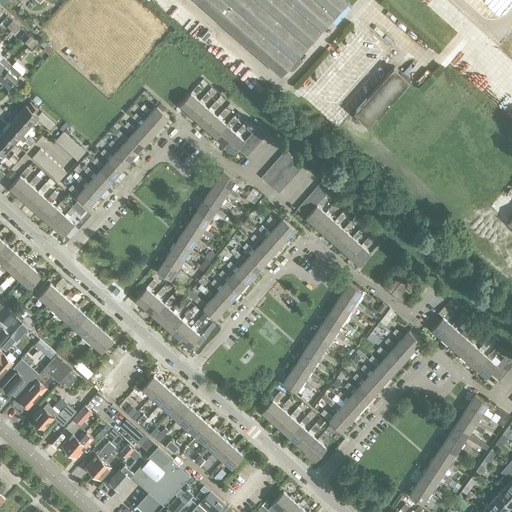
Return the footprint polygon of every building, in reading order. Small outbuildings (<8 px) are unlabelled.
[(197,0),(281,75),(347,0),(197,0)] [(11,29),(17,22),(13,19),(7,25),(11,29)] [(15,32),(20,26),(17,22),(11,29),(15,32)] [(206,38),(212,31),(206,27),(201,33),(206,38)] [(29,45),(34,38),(31,35),(25,42),(29,45)] [(44,47),(47,44),(38,36),(35,39),(34,38),(29,45),(32,48),(38,42),(44,47)] [(50,55),(54,50),(48,45),(44,49),(50,55)] [(4,56),(0,60),(0,78),(13,64),(4,56)] [(17,76),(20,73),(22,74),(25,71),(25,67),(17,60),(13,64),(0,78),(9,87),(18,77),(17,76)] [(410,80),(394,66),(353,112),(369,126),(410,80)] [(198,84),(180,104),(189,112),(200,100),(199,100),(194,95),(202,87),(198,84)] [(200,100),(189,112),(198,120),(209,108),(203,103),(211,95),(207,91),(199,100),(200,100)] [(214,109),(220,103),(216,99),(210,106),(214,109)] [(27,104),(18,114),(32,125),(38,118),(50,129),(55,124),(41,112),(38,115),(35,112),(38,109),(32,103),(29,106),(27,104)] [(157,105),(152,111),(144,103),(140,107),(149,114),(161,125),(169,116),(157,105)] [(218,116),(207,128),(216,136),(227,124),(226,124),(221,119),(229,111),(225,107),(217,116),(218,116)] [(209,108),(198,120),(207,128),(218,116),(217,116),(209,108)] [(139,122),(142,118),(136,112),(132,116),(139,122)] [(32,125),(18,114),(11,123),(24,134),(32,125)] [(149,114),(141,123),(153,134),(161,125),(149,114)] [(227,124),(216,136),(225,144),(235,132),(230,127),(237,119),(234,115),(226,124),(227,124)] [(63,131),(69,124),(66,121),(60,128),(63,131)] [(153,134),(141,123),(136,128),(128,121),(124,125),(130,130),(133,132),(145,143),(153,134)] [(251,132),(257,126),(252,121),(246,128),(251,132)] [(24,134),(11,123),(3,132),(16,143),(20,138),(24,134)] [(241,133),(246,127),(243,123),(237,129),(241,133)] [(259,124),(254,129),(264,137),(268,132),(259,124)] [(133,132),(128,138),(114,125),(110,129),(125,142),(125,141),(128,144),(137,152),(145,143),(133,132)] [(254,129),(250,134),(259,142),(264,137),(254,129)] [(16,143),(3,132),(0,134),(0,145),(8,152),(16,143)] [(68,136),(64,132),(56,141),(60,145),(68,136)] [(235,132),(225,144),(234,152),(238,148),(242,143),(245,140),(235,132)] [(33,142),(27,137),(24,134),(20,138),(22,140),(25,140),(30,145),(33,142)] [(250,134),(246,138),(255,146),(259,142),(250,134)] [(65,149),(73,139),(68,136),(60,145),(65,149)] [(245,140),(242,143),(251,151),(255,146),(246,138),(245,140)] [(69,152),(77,143),(73,139),(65,149),(69,152)] [(115,148),(118,145),(112,139),(108,143),(115,148)] [(125,142),(117,150),(128,160),(129,161),(137,152),(128,144),(125,141),(125,142)] [(74,156),(82,147),(77,143),(69,152),(74,156)] [(247,156),(251,151),(242,143),(238,148),(247,156)] [(78,160),(86,151),(82,147),(74,156),(77,160),(78,160)] [(37,161),(45,152),(40,148),(33,157),(37,161)] [(117,150),(112,156),(104,148),(100,152),(109,160),(109,159),(121,170),(129,161),(128,160),(117,150)] [(286,148),(286,149),(282,153),(291,161),(295,156),(286,148)] [(41,165),(49,156),(45,152),(37,161),(41,165)] [(109,160),(104,165),(96,157),(95,158),(89,153),(86,155),(101,169),(101,168),(113,179),(121,170),(109,159),(109,160)] [(282,153),(278,158),(286,166),(291,161),(282,153)] [(46,169),(54,160),(49,156),(41,165),(46,169)] [(295,156),(291,161),(300,169),(304,165),(295,156)] [(278,158),(273,162),(282,170),(286,166),(278,158)] [(50,173),(58,164),(54,160),(46,169),(50,173)] [(291,161),(286,166),(295,174),(300,169),(291,161)] [(273,162),(269,167),(278,175),(282,170),(273,162)] [(55,177),(63,168),(58,164),(50,173),(55,177)] [(28,166),(10,187),(19,195),(30,183),(24,178),(31,169),(28,166)] [(101,168),(101,169),(97,174),(88,166),(84,170),(90,175),(93,177),(105,188),(113,179),(101,168)] [(286,166),(282,170),(291,178),(295,174),(286,166)] [(269,167),(265,171),(274,179),(278,175),(269,167)] [(67,172),(63,168),(55,177),(59,181),(67,172)] [(44,172),(41,169),(31,180),(35,183),(44,172)] [(223,169),(216,179),(230,188),(234,182),(243,187),(246,183),(223,169)] [(282,170),(278,175),(287,183),(291,178),(282,170)] [(265,171),(261,176),(270,184),(274,179),(265,171)] [(93,177),(89,183),(80,175),(77,179),(82,184),(85,186),(97,197),(105,188),(93,177)] [(278,175),(274,179),(283,188),(287,183),(278,175)] [(230,188),(216,179),(210,189),(224,198),(224,197),(230,188)] [(274,179),(270,184),(279,192),(283,188),(274,179)] [(331,188),(321,180),(317,185),(326,193),(331,188)] [(39,191),(28,203),(37,211),(48,199),(41,194),(49,185),(45,182),(38,190),(39,191)] [(30,183),(19,195),(28,203),(39,191),(38,190),(30,183)] [(85,186),(81,192),(72,184),(69,188),(75,193),(77,196),(89,206),(97,197),(85,186)] [(326,193),(317,185),(313,189),(322,198),(324,196),(326,193)] [(224,198),(210,189),(203,199),(217,208),(221,202),(230,207),(233,203),(226,199),(224,197),(224,198)] [(237,197),(239,193),(232,189),(230,193),(237,197)] [(322,198),(313,189),(309,194),(318,202),(319,202),(322,198)] [(53,199),(58,193),(54,190),(49,196),(53,199)] [(309,194),(305,199),(314,207),(316,204),(318,202),(309,194)] [(310,211),(305,216),(314,224),(325,212),(320,208),(328,199),(324,196),(322,198),(319,202),(318,202),(316,204),(314,207),(310,211)] [(62,207),(67,201),(63,198),(58,204),(62,207)] [(48,199),(37,211),(46,219),(56,207),(48,199)] [(217,208),(203,199),(197,209),(211,218),(217,208)] [(305,199),(301,203),(310,211),(314,207),(305,199)] [(65,215),(55,227),(64,235),(75,223),(68,218),(75,209),(81,215),(86,209),(77,200),(64,214),(65,215)] [(301,203),(297,208),(305,216),(310,211),(301,203)] [(325,212),(314,224),(323,232),(334,220),(329,216),(337,207),(333,203),(327,210),(325,212)] [(56,207),(46,219),(55,227),(65,215),(64,214),(56,207)] [(211,218),(197,209),(190,219),(204,228),(204,227),(208,222),(217,228),(220,223),(213,219),(211,218)] [(223,218),(226,213),(219,209),(217,213),(223,218)] [(340,221),(345,215),(342,211),(336,218),(340,221)] [(295,228),(283,218),(278,223),(270,216),(267,220),(275,227),(287,237),(295,228)] [(206,229),(204,227),(204,228),(190,219),(184,229),(197,238),(198,238),(202,232),(210,238),(213,233),(206,229)] [(349,229),(354,223),(351,219),(345,226),(349,229)] [(334,220),(323,232),(332,240),(343,228),(334,220)] [(275,227),(270,232),(262,224),(258,228),(264,234),(267,236),(279,246),(287,237),(275,227)] [(343,228),(332,240),(341,248),(352,236),(343,228)] [(361,244),(356,240),(363,231),(360,228),(352,236),(341,248),(350,256),(361,244)] [(197,238),(184,229),(177,239),(191,248),(195,242),(204,248),(207,243),(200,239),(198,238),(197,238)] [(279,246),(267,236),(262,241),(254,233),(249,231),(247,233),(251,237),(250,237),(257,243),(259,245),(271,255),(279,246)] [(361,244),(350,256),(360,265),(370,253),(365,248),(372,239),(369,236),(361,244)] [(251,254),(254,250),(241,238),(238,241),(243,246),(242,246),(251,254)] [(191,248),(177,239),(171,249),(184,258),(188,252),(197,258),(200,253),(193,249),(191,248)] [(6,243),(0,249),(0,260),(4,264),(15,251),(16,249),(13,246),(12,248),(6,243)] [(251,254),(263,264),(271,255),(259,245),(254,250),(251,254)] [(225,247),(218,255),(224,261),(227,257),(230,260),(234,255),(225,247)] [(263,264),(251,254),(246,259),(233,247),(230,251),(241,261),(243,263),(255,273),(263,264)] [(184,258),(171,249),(164,259),(178,268),(184,258)] [(15,251),(4,264),(13,272),(24,259),(25,257),(22,254),(21,256),(15,251)] [(205,255),(206,258),(210,261),(216,254),(212,251),(209,251),(205,255)] [(24,259),(13,272),(22,280),(33,267),(34,265),(32,263),(30,264),(24,259)] [(178,268),(164,259),(157,269),(171,278),(178,268)] [(191,268),(194,263),(187,259),(184,263),(191,268)] [(243,263),(239,268),(230,260),(227,264),(235,272),(247,282),(255,273),(243,263)] [(33,267),(22,280),(31,288),(42,275),(43,273),(40,270),(39,272),(33,267)] [(184,278),(187,273),(180,269),(177,273),(184,278)] [(235,272),(231,277),(222,269),(219,273),(225,278),(227,281),(239,291),(247,282),(235,272)] [(155,294),(150,289),(157,281),(154,278),(136,299),(144,306),(155,294)] [(227,281),(223,286),(214,278),(211,282),(219,290),(231,300),(239,291),(227,281)] [(402,278),(392,290),(390,292),(401,301),(412,287),(409,284),(410,282),(406,278),(404,280),(402,278)] [(349,281),(342,291),(356,300),(360,294),(369,300),(372,296),(349,281)] [(49,304),(60,291),(62,289),(59,286),(57,288),(51,283),(39,296),(49,304)] [(164,302),(159,297),(166,289),(162,286),(155,294),(144,306),(153,314),(164,302)] [(209,296),(212,293),(206,287),(203,291),(209,296)] [(219,290),(211,299),(223,309),(231,300),(219,290)] [(60,291),(49,304),(57,312),(69,299),(70,297),(67,294),(66,296),(60,291)] [(356,300),(342,291),(335,301),(349,310),(350,310),(353,304),(367,313),(370,308),(356,300)] [(173,310),(168,305),(175,297),(171,294),(164,302),(153,314),(162,322),(173,310)] [(14,299),(9,295),(6,300),(11,304),(14,299)] [(211,299),(206,304),(198,297),(194,300),(203,308),(215,319),(223,309),(211,299)] [(69,299),(57,312),(66,320),(78,307),(77,307),(79,305),(76,303),(75,304),(69,299)] [(372,325),(359,316),(350,310),(349,310),(335,301),(329,312),(343,320),(347,314),(356,320),(370,329),(372,325)] [(182,318),(177,313),(184,305),(180,302),(173,310),(162,322),(171,330),(182,318)] [(0,320),(8,327),(15,319),(20,323),(21,322),(3,306),(0,309),(0,320)] [(78,307),(66,320),(75,327),(87,315),(86,314),(88,313),(85,310),(84,312),(78,307)] [(385,325),(396,313),(390,307),(380,320),(385,325)] [(450,308),(432,328),(442,336),(452,324),(447,319),(454,311),(450,308)] [(180,338),(191,326),(186,321),(193,313),(189,310),(182,318),(171,330),(172,331),(180,338)] [(343,320),(329,312),(322,322),(336,331),(337,330),(340,324),(350,330),(352,326),(343,320)] [(28,325),(32,321),(26,315),(22,319),(28,325)] [(87,315),(75,327),(84,335),(95,323),(97,321),(94,319),(93,320),(87,315)] [(458,325),(463,319),(459,316),(454,322),(458,325)] [(201,335),(195,329),(202,321),(198,318),(191,326),(180,338),(190,347),(201,335)] [(217,326),(212,322),(203,333),(208,337),(217,326)] [(336,331),(322,322),(316,332),(330,341),(330,340),(334,334),(343,340),(346,336),(337,330),(336,331)] [(95,323),(84,335),(93,343),(104,331),(106,329),(103,326),(102,328),(95,323)] [(452,324),(442,336),(451,344),(461,332),(452,324)] [(461,332),(451,344),(460,352),(470,340),(465,335),(472,327),(468,324),(461,332)] [(0,344),(9,334),(3,328),(0,331),(0,344)] [(409,330),(404,335),(396,328),(393,332),(401,339),(413,350),(421,341),(409,330)] [(104,331),(93,343),(102,351),(113,339),(113,338),(115,337),(112,334),(111,336),(104,331)] [(330,341),(316,332),(309,342),(323,351),(324,350),(327,344),(337,350),(339,346),(330,340),(330,341)] [(475,341),(481,335),(477,332),(472,338),(475,341)] [(6,350),(16,339),(11,335),(1,346),(6,350)] [(401,339),(396,344),(388,337),(385,341),(393,348),(405,359),(413,350),(401,339)] [(470,340),(460,352),(469,360),(479,348),(470,340)] [(479,348),(469,360),(478,368),(488,356),(483,351),(484,349),(490,343),(486,340),(481,346),(479,348)] [(65,357),(74,346),(70,342),(61,353),(65,357)] [(323,351),(309,342),(303,352),(317,361),(317,360),(321,354),(330,360),(333,356),(324,350),(323,351)] [(393,348),(388,353),(380,346),(376,342),(373,346),(377,349),(377,350),(385,357),(397,368),(405,359),(393,348)] [(488,356),(478,368),(487,376),(491,372),(495,367),(497,364),(491,359),(499,351),(495,348),(488,356)] [(0,349),(0,376),(6,370),(14,361),(4,352),(0,349)] [(37,378),(19,399),(23,403),(22,404),(26,408),(27,406),(28,408),(37,398),(47,387),(45,385),(46,384),(53,376),(59,382),(73,367),(57,352),(57,353),(43,368),(43,367),(38,372),(36,375),(36,376),(35,376),(37,378)] [(317,361),(303,352),(296,362),(310,371),(311,370),(314,364),(323,370),(326,366),(317,360),(317,361)] [(511,365),(511,357),(507,353),(504,356),(503,358),(511,365)] [(356,363),(362,358),(357,354),(352,359),(356,363)] [(375,364),(378,360),(372,355),(369,359),(375,364)] [(16,369),(2,384),(12,393),(15,389),(20,393),(36,375),(38,372),(21,357),(13,367),(16,369)] [(385,357),(377,366),(389,377),(397,368),(385,357)] [(511,366),(511,365),(503,358),(499,362),(508,370),(511,366)] [(76,367),(88,378),(93,373),(81,362),(76,367)] [(310,371),(296,362),(290,372),(304,381),(304,380),(308,374),(317,380),(319,376),(311,370),(310,371)] [(508,370),(499,362),(497,364),(495,367),(504,375),(508,370)] [(377,366),(373,371),(364,364),(361,367),(369,375),(381,386),(389,377),(377,366)] [(500,380),(504,375),(495,367),(491,372),(500,380)] [(68,387),(77,378),(70,372),(62,381),(68,387)] [(304,381),(290,372),(283,382),(297,391),(301,384),(310,390),(313,386),(304,380),(304,381)] [(359,382),(362,378),(356,373),(353,376),(359,382)] [(153,375),(146,382),(142,378),(134,387),(139,391),(142,387),(151,396),(164,381),(161,378),(159,380),(153,375)] [(369,375),(361,384),(373,395),(381,386),(369,375)] [(164,381),(151,396),(160,404),(171,391),(173,389),(170,386),(168,388),(163,383),(165,381),(164,381)] [(361,384),(357,389),(348,382),(345,385),(353,393),(365,404),(373,395),(361,384)] [(325,391),(333,400),(338,395),(330,387),(325,391)] [(171,391),(160,404),(169,412),(182,397),(179,394),(177,396),(171,391)] [(281,407),(276,402),(283,393),(280,391),(262,411),(270,419),(281,407)] [(353,393),(349,398),(340,391),(337,394),(345,402),(357,413),(365,404),(353,393)] [(475,393),(469,404),(482,412),(486,406),(489,408),(495,412),(500,415),(496,421),(503,426),(510,415),(498,407),(498,408),(491,404),(489,402),(475,393)] [(44,428),(55,417),(64,425),(77,409),(62,396),(52,406),(47,402),(33,418),(44,428)] [(182,397),(169,412),(178,419),(191,405),(188,402),(186,404),(181,399),(182,397)] [(287,408),(292,402),(289,398),(283,404),(287,408)] [(335,409),(338,405),(332,400),(329,403),(335,409)] [(345,402),(337,411),(349,422),(357,413),(345,402)] [(72,418),(80,424),(62,444),(69,451),(80,438),(77,436),(88,423),(85,420),(93,410),(85,403),(72,418)] [(132,417),(138,411),(130,404),(124,410),(132,417)] [(469,404),(462,414),(476,422),(482,412),(469,404)] [(191,405),(178,419),(187,427),(200,413),(197,410),(195,412),(190,407),(192,405),(191,405)] [(299,423),(294,418),(301,409),(298,406),(290,415),(279,427),(288,435),(299,423)] [(279,427),(290,415),(281,407),(270,419),(271,419),(279,427)] [(337,411),(332,417),(324,409),(320,413),(329,420),(341,431),(349,422),(337,411)] [(200,413),(187,427),(196,435),(209,421),(206,418),(204,420),(198,415),(200,413)] [(489,422),(491,418),(485,413),(482,417),(489,422)] [(147,418),(143,414),(137,421),(141,424),(147,418)] [(308,430),(303,426),(310,418),(307,414),(299,423),(288,435),(297,443),(308,430)] [(462,414),(456,424),(469,432),(473,426),(482,432),(485,428),(476,422),(462,414)] [(320,426),(325,421),(321,417),(316,422),(320,426)] [(143,511),(156,511),(190,474),(144,433),(144,434),(126,418),(120,425),(138,441),(137,441),(141,444),(150,452),(144,459),(140,455),(130,467),(134,471),(131,475),(148,491),(136,505),(143,511)] [(209,421),(196,435),(205,443),(218,429),(215,426),(213,428),(207,423),(209,421)] [(317,439),(312,434),(319,425),(315,422),(308,430),(297,443),(306,451),(317,439)] [(107,423),(103,427),(96,435),(100,439),(107,431),(111,427),(107,423)] [(456,424),(449,434),(463,442),(467,436),(469,437),(476,442),(479,438),(472,433),(469,432),(456,424)] [(159,441),(168,430),(165,427),(161,432),(156,427),(150,433),(159,441)] [(511,429),(508,427),(503,433),(508,436),(511,430),(511,429)] [(218,429),(205,443),(214,451),(227,437),(224,434),(222,436),(216,431),(218,429)] [(327,447),(321,442),(328,433),(325,430),(319,436),(317,439),(306,451),(316,459),(327,447)] [(87,445),(94,437),(86,431),(80,438),(69,451),(76,457),(87,445)] [(449,434),(443,444),(456,453),(456,452),(460,446),(463,448),(469,452),(472,448),(465,444),(463,442),(449,434)] [(501,448),(508,438),(502,434),(495,444),(501,448)] [(227,437),(214,451),(223,459),(234,447),(236,445),(233,442),(231,444),(225,439),(227,437)] [(179,446),(179,445),(171,439),(166,444),(174,452),(179,446)] [(486,450),(489,446),(478,439),(476,443),(486,450)] [(126,457),(128,455),(135,448),(128,442),(120,451),(126,457)] [(443,444),(436,454),(449,463),(454,456),(462,462),(465,458),(456,452),(456,453),(443,444)] [(240,452),(234,447),(223,459),(232,467),(243,455),(243,454),(245,452),(242,450),(240,452)] [(496,452),(492,448),(481,464),(486,467),(489,462),(496,452)] [(93,472),(111,452),(107,449),(100,457),(97,454),(86,466),(93,472)] [(111,453),(111,452),(93,472),(100,479),(111,467),(108,463),(114,456),(111,453)] [(436,454),(429,464),(443,473),(443,472),(449,463),(436,454)] [(200,467),(205,460),(199,455),(193,461),(200,467)] [(119,488),(131,475),(134,471),(130,467),(125,463),(109,480),(119,488)] [(429,464),(423,474),(436,483),(437,482),(441,476),(449,482),(452,478),(443,472),(443,473),(429,464)] [(459,469),(452,464),(450,468),(456,472),(459,469)] [(481,464),(476,470),(481,474),(486,467),(481,464)] [(491,472),(486,468),(482,473),(487,477),(491,472)] [(220,483),(228,475),(221,469),(214,477),(220,483)] [(423,474),(416,484),(430,493),(434,486),(443,492),(445,488),(437,482),(436,483),(423,474)] [(476,481),(471,477),(467,483),(472,487),(476,481)] [(180,494),(178,495),(169,506),(175,511),(177,511),(186,502),(191,496),(185,491),(189,486),(185,482),(180,488),(181,488),(177,492),(180,494)] [(456,492),(461,485),(458,482),(452,490),(456,492)] [(472,487),(467,483),(462,490),(467,493),(472,487)] [(416,484),(410,494),(423,503),(427,496),(444,507),(447,504),(430,493),(416,484)] [(511,490),(506,485),(498,494),(511,506),(511,505),(511,490)] [(212,511),(218,511),(226,503),(211,490),(200,501),(212,511)] [(273,504),(269,508),(272,511),(279,511),(281,511),(282,511),(293,499),(295,497),(292,494),(290,496),(284,491),(272,503),(273,504)] [(498,494),(490,503),(499,511),(505,511),(511,506),(498,494)] [(457,497),(453,503),(457,507),(462,500),(457,497)] [(293,499),(282,511),(297,511),(302,507),(304,505),(300,502),(298,504),(293,499)] [(499,511),(490,503),(481,511),(499,511)]
